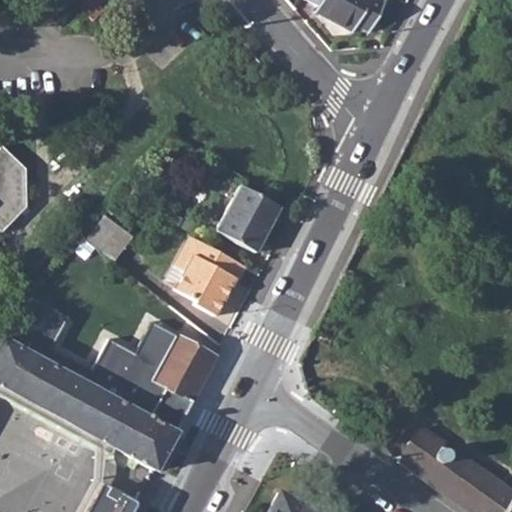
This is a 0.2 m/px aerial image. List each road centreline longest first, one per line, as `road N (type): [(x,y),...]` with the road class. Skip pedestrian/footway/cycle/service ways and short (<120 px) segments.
road 1 (tertiary): [(248,384),(386,118)]
road 2 (residential): [(248,384),(423,511)]
road 3 (residential): [(250,0),(317,78),(386,118)]
road 4 (tertiary): [(180,511),(248,384)]
road 5 (tertiary): [(386,118),(451,0)]
